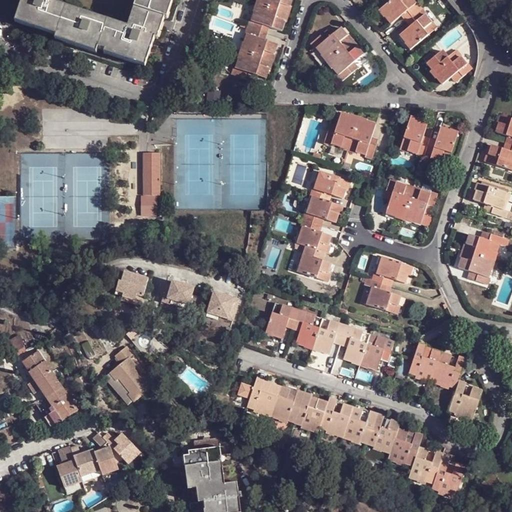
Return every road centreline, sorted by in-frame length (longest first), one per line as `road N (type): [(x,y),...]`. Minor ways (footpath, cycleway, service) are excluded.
road 1 (residential): [(243,354),(416,409),(452,446),(477,451),(492,443),(502,407),(466,321)]
road 2 (residential): [(307,0),(279,80),(294,96),(424,98)]
road 3 (residential): [(432,256),(482,103)]
road 4 (residential): [(337,0),(424,98)]
